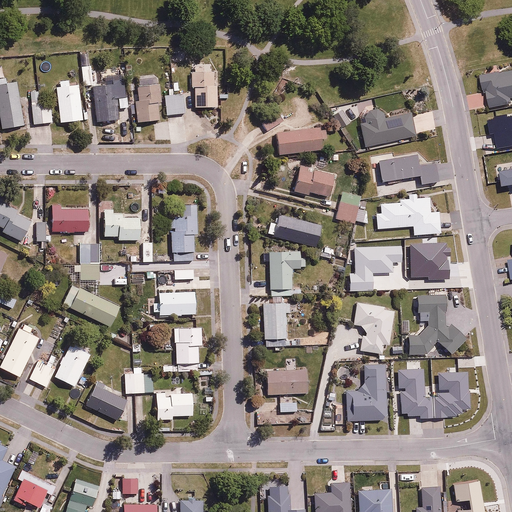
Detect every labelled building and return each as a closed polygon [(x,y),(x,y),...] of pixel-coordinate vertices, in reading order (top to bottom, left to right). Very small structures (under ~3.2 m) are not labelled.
[(92,64),(81,65),(83,84),(93,83),(92,64)] [(497,70),(479,73),(481,84),(484,83),(489,107),(511,103),(510,97),(511,96),(511,70),(498,73),(497,70)] [(217,71),(188,71),(188,84),(194,84),(194,106),(217,106),(217,71)] [(112,78),(113,84),(93,85),(96,120),(120,118),(119,107),(127,106),(124,77),(112,78)] [(60,81),(60,86),(57,86),(60,121),(83,119),(79,84),(70,85),(69,80),(60,81)] [(19,81),(0,83),(0,114),(2,128),(26,124),(19,81)] [(162,101),(160,83),(134,86),(138,121),(159,119),(157,101),(162,101)] [(184,93),(165,94),(167,114),(185,112),(184,93)] [(51,102),(32,104),(34,123),(53,121),(51,102)] [(346,109),(341,113),(348,123),(353,119),(346,109)] [(367,122),(361,124),(367,147),(417,134),(412,111),(388,117),(386,113),(383,110),(379,109),(375,109),(372,110),(368,114),(367,117),(367,122)] [(279,153),(324,148),(323,139),(328,138),(326,126),(277,132),(279,153)] [(511,161),(494,164),(497,179),(501,178),(502,184),(511,182),(511,161)] [(302,165),(295,191),(309,194),(310,191),(330,196),(336,174),(302,165)] [(418,192),(409,193),(409,199),(401,199),(401,202),(381,203),(381,212),(377,213),(378,228),(413,225),(414,233),(441,232),(439,210),(432,211),(431,196),(418,197),(418,192)] [(17,209),(1,200),(0,202),(0,223),(5,226),(3,230),(22,241),(33,220),(15,211),(17,209)] [(360,205),(341,201),(337,219),(356,223),(356,220),(359,208),(360,205)] [(184,213),(171,213),(172,259),(194,259),(194,234),(198,234),(197,203),(183,203),(184,213)] [(88,205),(53,207),(54,231),(89,230),(88,205)] [(369,210),(359,208),(356,220),(366,222),(369,210)] [(113,210),(105,210),(106,234),(118,234),(119,240),(141,240),(141,217),(124,218),(124,213),(113,213),(113,210)] [(271,221),(268,233),(317,246),(323,224),(280,213),(277,223),(271,221)] [(51,221),(36,221),(36,240),(51,240),(51,221)] [(152,241),(143,242),(143,261),(152,260),(152,241)] [(99,242),(80,242),(81,262),(100,261),(99,242)] [(342,250),(324,244),(322,250),(340,255),(342,250)] [(300,249),(270,250),(271,287),(293,286),(292,266),(306,266),(306,254),(300,254),(300,249)] [(0,272),(8,255),(0,251),(0,272)] [(81,262),(74,262),(74,271),(81,271),(81,279),(100,278),(100,271),(100,261),(81,262)] [(195,268),(174,269),(174,278),(195,278),(195,268)] [(100,271),(100,278),(101,284),(123,284),(122,270),(100,271)] [(121,305),(73,284),(64,304),(112,326),(121,305)] [(2,290),(0,293),(0,301),(12,307),(17,298),(2,290)] [(154,311),(159,311),(159,314),(196,314),(196,290),(159,291),(159,300),(154,300),(154,311)] [(461,292),(419,294),(419,297),(413,297),(414,319),(429,319),(429,325),(419,335),(410,335),(411,354),(428,353),(441,341),(455,354),(470,338),(469,307),(462,307),(461,292)] [(290,311),(290,301),(264,302),(265,338),(287,337),(286,311),(290,311)] [(353,323),(361,324),(364,331),(361,349),(382,353),(384,343),(389,344),(396,309),(357,301),(353,323)] [(23,329),(19,327),(0,366),(21,376),(39,337),(29,332),(32,326),(26,323),(23,329)] [(175,327),(176,363),(163,363),(163,371),(199,369),(198,345),(202,344),(201,326),(175,327)] [(73,345),(69,343),(55,375),(76,384),(90,353),(83,349),(85,344),(75,339),(73,345)] [(142,341),(133,341),(133,349),(142,349),(142,341)] [(55,368),(38,359),(29,378),(46,386),(55,368)] [(360,392),(347,393),(348,420),(389,419),(387,363),(359,364),(360,392)] [(144,372),(144,366),(133,367),(133,373),(126,373),(126,393),(145,392),(144,372)] [(343,368),(335,376),(346,388),(355,381),(343,368)] [(306,369),(267,370),(268,393),(307,392),(306,369)] [(144,372),(145,392),(154,392),(153,372),(144,372)] [(106,384),(97,380),(86,404),(119,419),(128,399),(104,388),(106,384)] [(157,392),(158,419),(173,418),(173,415),(193,414),(192,391),(157,392)] [(337,391),(328,391),(328,399),(337,399),(337,391)] [(296,401),(279,401),(279,410),(297,410),(296,401)] [(0,441),(1,439),(0,438),(0,500),(17,465),(2,458),(8,447),(0,443),(0,441)] [(24,477),(14,499),(25,504),(26,500),(40,506),(48,489),(24,477)] [(139,478),(123,477),(123,492),(139,493),(139,478)] [(94,506),(100,486),(76,479),(65,511),(87,511),(90,505),(94,506)] [(290,480),(265,482),(266,511),(305,511),(306,506),(292,507),(290,480)] [(332,492),(315,493),(316,511),(352,511),(350,481),(331,482),(332,492)] [(418,511),(441,511),(440,486),(423,487),(425,506),(418,506),(418,511)] [(394,511),(393,488),(360,489),(360,511),(394,511)] [(203,511),(203,500),(182,499),(181,511),(203,511)]
